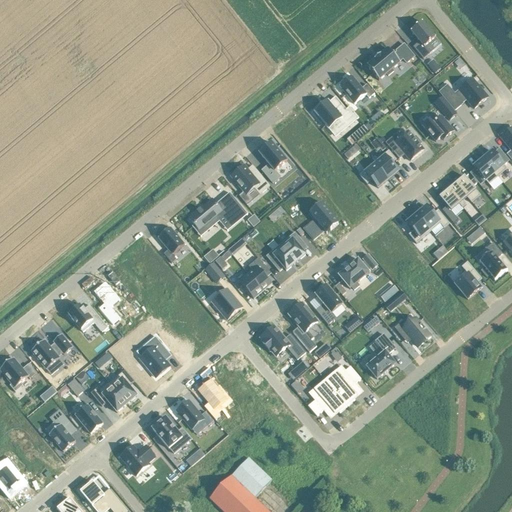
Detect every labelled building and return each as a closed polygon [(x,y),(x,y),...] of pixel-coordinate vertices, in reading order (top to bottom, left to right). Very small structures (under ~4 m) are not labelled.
[(422,23),(411,33),(419,43),(413,48),(423,60),(430,55),(425,49),(435,39),(422,23)] [(375,61),(367,68),(379,81),(387,75),(388,77),(394,72),(392,70),(400,64),(399,63),(403,59),(407,64),(414,58),(404,45),(396,52),(397,53),(393,56),(388,50),(380,57),(380,56),(375,61)] [(459,60),(455,64),(460,70),(465,66),(459,60)] [(433,62),(428,66),(435,74),(440,70),(433,62)] [(352,77),(339,87),(355,105),(362,99),(366,96),(369,99),(375,95),(367,85),(362,89),(352,77)] [(447,86),(439,93),(454,112),(463,105),(462,104),(466,101),(474,110),(488,99),(473,80),(455,95),(447,86)] [(323,106),(315,113),(320,119),(324,124),(325,126),(328,130),(341,119),(348,127),(357,120),(359,119),(349,108),(346,110),(336,98),(330,102),(328,100),(326,102),(327,102),(323,106)] [(442,98),(435,105),(449,122),(457,115),(442,98)] [(433,119),(423,127),(436,143),(441,138),(442,139),(444,141),(447,138),(454,133),(441,118),(436,122),(434,120),(433,119)] [(364,126),(358,132),(363,137),(369,132),(364,126)] [(511,129),(501,139),(511,151),(506,155),(511,161),(511,129)] [(396,135),(386,144),(398,158),(403,154),(405,156),(406,157),(410,162),(423,151),(419,146),(420,145),(421,144),(416,137),(414,138),(414,139),(408,132),(400,139),(396,135)] [(272,144),(259,154),(269,166),(262,171),(273,184),(280,178),(275,172),(287,162),(272,144)] [(388,152),(374,164),(388,181),(398,173),(391,165),(396,161),(388,152)] [(492,152),(483,160),(498,178),(507,170),(504,166),(508,163),(505,159),(501,163),(492,152)] [(483,160),(474,168),(482,178),(479,181),(482,185),(485,182),(489,185),(498,178),(483,160)] [(374,164),(359,176),(367,185),(371,182),(378,189),(388,181),(374,164)] [(244,166),(231,178),(244,193),(239,197),(244,203),(248,201),(245,197),(255,189),(260,196),(270,188),(254,169),(250,173),(244,166)] [(464,177),(456,184),(467,198),(471,204),(472,203),(481,196),(464,177)] [(456,184),(448,191),(459,205),(462,209),(463,208),(466,205),(463,202),(467,198),(456,184)] [(448,191),(439,198),(447,207),(442,211),(454,225),(459,221),(451,212),(459,205),(448,191)] [(195,216),(190,220),(192,222),(192,223),(195,226),(200,232),(202,234),(224,216),(230,224),(230,223),(232,226),(246,214),(230,194),(221,201),(222,202),(216,207),(212,202),(207,206),(204,208),(205,209),(202,211),(200,209),(196,213),(197,214),(195,215),(195,216)] [(311,225),(307,229),(316,239),(324,232),(326,235),(339,224),(322,205),(310,215),(316,222),(311,225)] [(427,207),(417,216),(431,233),(431,232),(435,237),(444,229),(449,225),(438,211),(433,215),(427,207)] [(417,216),(407,224),(413,232),(409,236),(416,245),(431,233),(417,216)] [(170,229),(158,239),(168,251),(163,255),(171,265),(176,260),(173,256),(185,246),(170,229)] [(295,234),(280,246),(296,264),(305,256),(303,253),(308,249),(295,234)] [(491,254),(480,263),(485,269),(482,271),(487,278),(491,276),(495,281),(507,272),(497,260),(502,255),(493,244),(487,249),(491,254)] [(280,246),(266,258),(279,273),(284,269),(286,272),(296,264),(280,246)] [(214,250),(205,258),(210,265),(219,257),(214,250)] [(339,276),(339,277),(349,289),(350,290),(351,289),(352,288),(354,291),(359,287),(357,284),(369,274),(368,272),(370,270),(371,270),(372,271),(377,267),(368,256),(363,261),(364,262),(363,263),(361,264),(358,260),(357,261),(339,276)] [(220,259),(215,263),(222,271),(227,267),(220,259)] [(251,274),(249,276),(262,292),(272,284),(266,278),(261,272),(266,268),(258,259),(253,264),(257,268),(251,274)] [(465,273),(453,283),(468,301),(481,290),(476,285),(482,280),(467,263),(462,268),(465,273)] [(214,265),(206,272),(216,284),(224,277),(214,265)] [(249,276),(239,283),(253,300),(262,292),(249,276)] [(106,282),(93,293),(104,305),(99,309),(113,327),(121,320),(112,309),(121,301),(106,282)] [(394,286),(389,290),(394,296),(398,292),(394,286)] [(327,287),(316,296),(323,305),(316,312),(328,326),(336,319),(334,317),(332,314),(342,306),(327,287)] [(227,290),(212,303),(227,322),(242,309),(236,302),(232,298),(233,298),(227,290)] [(402,293),(392,301),(397,307),(407,299),(402,293)] [(302,305),(289,316),(299,328),(293,334),(310,354),(316,348),(311,342),(314,340),(307,332),(318,323),(302,305)] [(80,306),(69,316),(75,323),(74,323),(77,326),(83,333),(94,324),(102,334),(108,329),(89,306),(84,310),(83,310),(80,306)] [(400,325),(394,329),(405,341),(409,337),(418,348),(425,343),(431,338),(425,331),(422,326),(421,327),(416,320),(409,325),(408,325),(403,329),(400,325)] [(275,328),(261,340),(263,342),(262,343),(270,352),(271,352),(276,358),(287,349),(297,361),(306,354),(290,336),(285,340),(275,328)] [(45,341),(31,353),(47,371),(47,370),(51,376),(58,370),(54,365),(60,360),(58,358),(63,354),(64,356),(73,349),(62,336),(53,343),(55,345),(51,348),(45,341)] [(385,353),(367,368),(377,380),(395,365),(389,357),(388,356),(389,354),(395,349),(384,336),(376,342),(385,353)] [(148,353),(140,359),(156,379),(170,367),(162,358),(168,353),(155,337),(143,348),(148,353)] [(332,352),(331,353),(332,355),(333,355),(338,361),(341,359),(343,357),(336,349),(332,352)] [(14,360),(0,370),(0,371),(4,376),(12,385),(10,387),(15,393),(16,393),(15,392),(22,386),(22,387),(23,387),(21,384),(28,378),(30,380),(36,375),(28,365),(22,370),(19,366),(14,360)] [(341,369),(326,382),(347,408),(355,401),(354,400),(356,398),(362,393),(355,386),(361,381),(350,368),(346,371),(344,373),(343,371),(341,369)] [(125,371),(109,384),(127,405),(137,397),(129,387),(135,383),(125,371)] [(206,385),(198,392),(209,404),(204,408),(218,424),(222,421),(220,418),(235,405),(220,387),(219,388),(214,382),(208,387),(206,385)] [(314,402),(308,407),(317,418),(321,414),(325,411),(331,419),(336,414),(339,413),(340,414),(347,408),(326,382),(310,394),(314,399),(316,401),(314,402)] [(97,389),(91,395),(102,408),(108,403),(117,414),(127,405),(109,384),(100,392),(97,389)] [(189,402),(177,412),(192,431),(193,430),(204,421),(208,426),(209,427),(214,422),(206,413),(201,417),(194,409),(189,402)] [(87,406),(75,416),(91,435),(103,425),(87,406)] [(49,435),(49,436),(64,453),(75,443),(70,437),(63,429),(70,424),(59,412),(50,419),(54,423),(58,428),(49,435)] [(166,419),(152,430),(169,450),(170,449),(174,455),(181,449),(177,444),(182,439),(186,444),(191,440),(192,440),(183,429),(182,430),(178,433),(166,419)] [(134,447),(120,458),(136,477),(150,466),(148,464),(155,459),(146,447),(139,453),(134,447)] [(200,451),(196,455),(200,460),(205,456),(200,451)] [(5,469),(0,472),(0,482),(10,495),(22,485),(12,473),(17,469),(9,459),(1,465),(5,469)] [(222,511),(268,511),(255,499),(272,481),(249,459),(238,471),(210,500),(222,511)] [(92,483),(80,493),(96,511),(105,504),(111,511),(127,511),(110,490),(103,495),(92,483)] [(58,511),(81,511),(70,498),(57,509),(58,511)]
